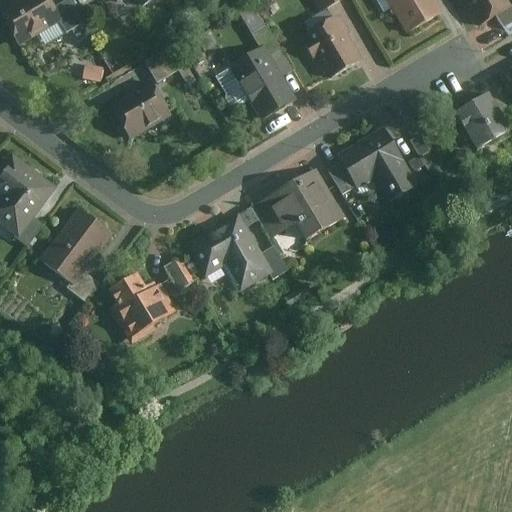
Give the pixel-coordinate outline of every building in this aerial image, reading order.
[(50,0),(23,0),(0,14),(0,15),(21,50),(65,23),(50,0)] [(117,0),(122,6),(132,0),(140,0),(147,12),(167,0),(117,0)] [(435,0),(388,0),(410,38),(446,18),(435,0)] [(511,5),(509,0),(462,0),(481,31),(511,12),(511,5)] [(343,18),(305,41),(320,66),(323,65),(334,83),(367,64),(352,38),(354,37),(343,18)] [(268,51),(235,70),(266,122),(298,103),(268,51)] [(91,65),(87,80),(106,84),(110,70),(91,65)] [(155,83),(113,107),(133,142),(175,118),(155,83)] [(511,129),(494,98),(460,117),(481,155),(511,137),(511,129)] [(387,133),(341,161),(360,191),(376,182),(391,207),(422,188),(387,133)] [(424,157),(434,153),(428,137),(418,140),(424,157)] [(58,192),(15,159),(0,179),(0,198),(2,200),(0,203),(0,226),(20,241),(58,192)] [(320,174),(254,211),(273,243),(299,228),(309,245),(348,222),(320,174)] [(115,238),(81,212),(43,262),(76,288),(115,238)] [(242,217),(189,248),(209,281),(229,268),(244,294),(277,275),(242,217)] [(143,278),(115,294),(122,307),(115,311),(133,343),(185,314),(169,286),(152,296),(143,278)]
